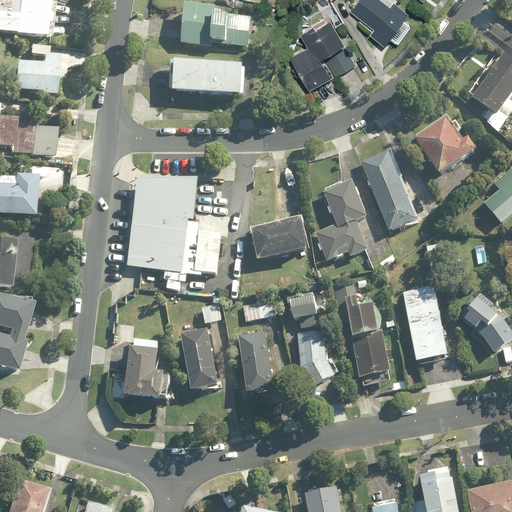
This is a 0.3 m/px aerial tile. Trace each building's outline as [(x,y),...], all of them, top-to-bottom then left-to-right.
[(58,2),(36,0),(0,0),(0,33),(54,39),(58,2)] [(333,0),(317,0),(316,1),(325,18),(301,32),(308,44),(290,55),(308,87),(332,74),(321,55),(345,41),(336,25),(345,20),(333,0)] [(393,0),(390,4),(383,0),(357,0),(351,10),(373,26),(369,32),(386,43),(390,38),(400,45),(415,23),(405,16),(409,10),(395,0),(393,0)] [(219,9),(188,7),(184,48),(216,50),(216,47),(251,50),(253,21),(218,18),(219,9)] [(348,46),(328,58),(339,75),(358,63),(348,46)] [(511,101),(511,59),(505,54),(473,99),(489,111),(484,118),(501,130),(510,119),(503,114),(511,101)] [(45,59),(45,67),(19,65),(16,91),(42,94),(42,96),(57,98),(61,61),(45,59)] [(248,69),(175,64),(173,95),(245,100),(248,69)] [(0,109),(0,148),(13,150),(12,154),(33,156),(33,158),(54,161),(58,133),(37,131),(37,128),(17,126),(18,121),(0,118),(0,109)] [(446,119),(416,141),(442,178),(478,152),(470,142),(465,146),(446,119)] [(390,151),(362,163),(391,234),(420,222),(390,151)] [(511,170),(495,183),(502,192),(486,204),(503,226),(511,218),(511,170)] [(0,216),(34,220),(38,181),(15,179),(14,188),(0,187),(0,216)] [(201,181),(139,182),(132,265),(185,272),(201,181)] [(355,182),(327,192),(340,227),(317,235),(327,264),(351,255),(352,259),(371,253),(360,223),(369,220),(355,182)] [(306,219),(253,229),(259,263),(312,254),(306,219)] [(0,290),(12,292),(17,246),(0,243),(0,290)] [(442,244),(428,247),(431,266),(446,263),(442,244)] [(342,326),(351,324),(362,380),(392,375),(379,307),(362,310),(358,287),(335,292),(342,326)] [(436,287),(404,295),(420,365),(452,357),(436,287)] [(318,293),(289,299),(293,321),(322,316),(318,293)] [(496,355),(511,344),(511,330),(504,318),(494,311),(497,306),(484,295),(463,319),(486,339),(496,355)] [(35,307),(0,297),(0,327),(11,331),(9,340),(24,344),(35,307)] [(245,307),(247,322),(278,317),(275,301),(245,307)] [(220,306),(203,309),(206,326),(223,323),(220,306)] [(211,332),(184,337),(194,393),(222,389),(211,332)] [(325,333),(299,336),(304,371),(317,390),(339,375),(328,358),(325,333)] [(268,335),(240,340),(250,396),(278,391),(268,335)] [(9,340),(0,337),(0,369),(18,375),(26,344),(24,344),(9,340)] [(137,350),(129,349),(125,399),(168,403),(170,373),(160,372),(162,352),(159,351),(159,342),(138,340),(137,350)] [(430,477),(422,479),(428,511),(459,511),(454,481),(451,482),(449,470),(430,473),(430,477)] [(18,482),(8,511),(44,511),(51,492),(18,482)] [(511,511),(511,483),(468,493),(472,511),(511,511)] [(343,511),(339,491),(307,497),(309,511),(343,511)]
